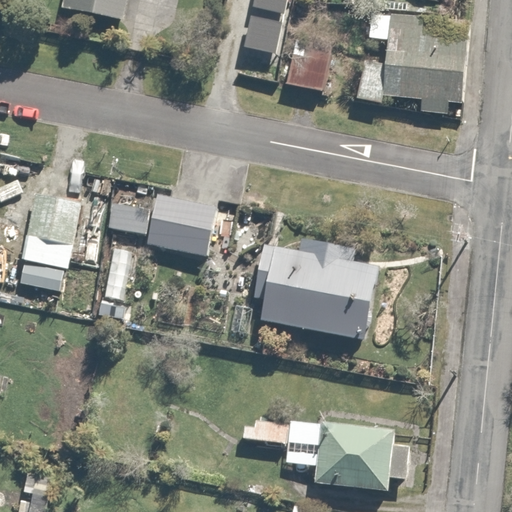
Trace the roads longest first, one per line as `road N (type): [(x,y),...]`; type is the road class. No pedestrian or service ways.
road 1 (residential): [(503,188),(0,90)]
road 2 (tertiary): [(503,188),(472,511)]
